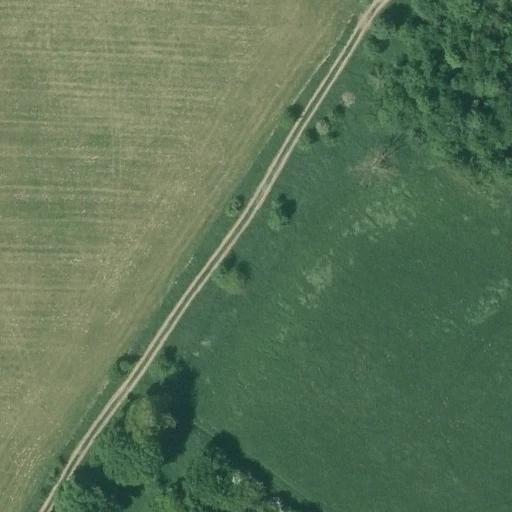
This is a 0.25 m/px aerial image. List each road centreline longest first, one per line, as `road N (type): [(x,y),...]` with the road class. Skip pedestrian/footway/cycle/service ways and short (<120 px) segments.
road 1 (track): [(45,511),(385,0)]
road 2 (track): [(182,402),(317,511)]
